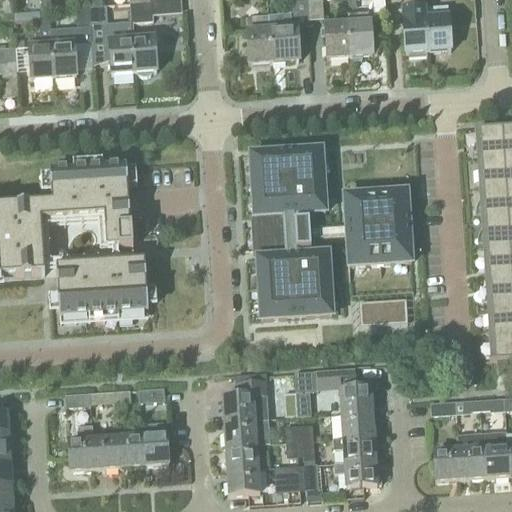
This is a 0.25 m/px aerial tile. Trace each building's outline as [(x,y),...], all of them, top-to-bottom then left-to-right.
[(39,0),(40,14),(51,14),(50,0),(39,0)] [(87,0),(88,11),(102,10),(101,0),(87,0)] [(129,0),(130,8),(151,7),(150,0),(129,0)] [(366,19),(379,18),(377,0),(371,0),(365,0),(366,19)] [(152,20),(151,7),(130,8),(131,22),(152,20)] [(134,78),(131,44),(130,35),(130,28),(108,29),(106,10),(102,10),(88,11),(91,49),(92,65),(110,63),(111,80),(134,78)] [(50,35),(53,84),(76,82),(74,50),(91,49),(88,11),(75,12),(76,33),(50,35)] [(425,13),(428,56),(451,54),(448,20),(446,20),(446,11),(425,13)] [(409,57),(409,64),(427,63),(426,56),(428,56),(425,13),(404,14),(405,23),(403,23),(405,58),(409,57)] [(27,43),(31,85),(53,84),(50,35),(48,15),(38,16),(40,42),(27,43)] [(271,68),(268,34),(267,20),(245,22),(248,69),(271,68)] [(347,28),(350,62),(351,62),(353,66),(361,65),(362,61),(372,60),(370,26),(347,28)] [(327,64),(350,62),(347,28),(324,30),(327,64)] [(268,34),(271,68),(293,66),(291,32),(268,34)] [(131,44),(134,78),(157,76),(154,42),(131,44)] [(0,66),(16,66),(15,53),(0,53),(0,66)] [(16,66),(0,66),(0,77),(3,77),(4,101),(19,100),(16,66)] [(511,130),(474,133),(474,135),(476,135),(482,161),(478,162),(484,190),(479,190),(486,219),(481,219),(488,247),(483,248),(489,276),(485,277),(491,305),(487,305),(493,334),(489,334),(495,363),(489,363),(489,365),(511,363),(511,130)] [(316,165),(259,166),(262,220),(273,221),(277,256),(265,256),(269,315),(328,311),(323,255),(298,256),(296,219),(320,218),(316,165)] [(41,226),(104,222),(105,235),(106,235),(108,254),(133,253),(131,232),(130,232),(126,170),(49,175),(51,208),(0,210),(0,281),(45,279),(41,226)] [(392,200),(342,202),(345,263),(397,260),(392,200)] [(56,272),(59,322),(148,316),(144,267),(56,272)] [(406,305),(360,308),(361,331),(407,328),(406,305)] [(511,364),(497,365),(497,374),(511,372),(511,364)] [(336,382),(295,384),(295,394),(336,391),(336,382)] [(269,423),(266,387),(236,389),(237,401),(222,402),(223,426),(269,423)] [(340,419),(372,417),(370,392),(339,394),(340,419)] [(138,406),(163,405),(163,393),(138,395),(138,406)] [(113,397),(113,404),(130,403),(130,395),(113,397)] [(98,405),(113,404),(113,397),(98,398),(98,405)] [(65,412),(89,411),(88,398),(64,400),(65,412)] [(511,402),(503,403),(504,416),(511,415),(511,402)] [(481,418),(495,417),(494,404),(480,405),(481,418)] [(468,419),(481,418),(480,405),(467,406),(468,419)] [(431,422),(455,420),(454,406),(430,408),(431,422)] [(342,443),(373,441),(372,417),(340,419),(342,443)] [(0,442),(9,442),(8,432),(12,432),(11,419),(7,419),(7,418),(0,418),(0,442)] [(271,448),(269,423),(223,426),(225,451),(256,449),(271,448)] [(291,446),(299,446),(298,430),(290,431),(291,446)] [(299,446),(308,445),(307,430),(298,430),(299,446)] [(94,475),(92,443),(91,431),(79,432),(80,444),(68,445),(70,477),(94,475)] [(482,438),(484,484),(509,483),(506,439),(506,437),(482,438)] [(141,440),(143,471),(168,470),(165,438),(141,440)] [(460,486),(484,484),(482,438),(457,440),(458,454),(460,486)] [(118,473),(143,471),(141,440),(116,442),(118,473)] [(344,469),(375,467),(373,441),(342,443),(344,469)] [(0,467),(10,467),(9,442),(0,442),(0,467)] [(94,475),(118,473),(116,442),(92,443),(94,475)] [(299,446),(300,461),(309,461),(308,445),(299,446)] [(292,462),(300,461),(299,446),(291,446),(292,462)] [(226,476),(257,474),(256,449),(225,451),(226,476)] [(435,487),(460,486),(458,454),(433,456),(435,487)] [(0,491),(12,491),(10,467),(0,467),(0,491)] [(375,467),(344,469),(345,493),(363,492),(376,491),(376,490),(380,490),(380,477),(376,477),(375,467)] [(291,497),(302,496),(300,471),(289,472),(291,497)] [(300,471),(302,496),(315,495),(313,471),(300,471)] [(257,474),(226,476),(228,501),(259,499),(257,474)] [(0,511),(13,511),(12,491),(0,491),(0,511)] [(345,493),(341,494),(342,505),(364,504),(363,492),(345,493)]
